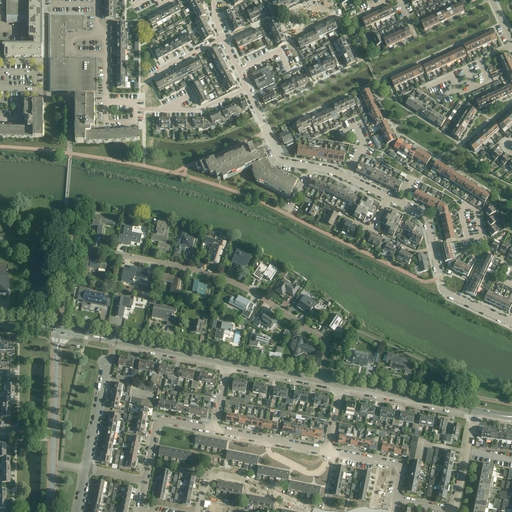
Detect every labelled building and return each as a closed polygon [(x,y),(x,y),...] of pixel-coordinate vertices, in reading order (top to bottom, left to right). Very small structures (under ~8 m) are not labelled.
[(5,57),(5,59),(37,58),(41,58),(41,0),(6,0),(6,17),(7,17),(7,23),(26,23),(26,42),(5,43),(5,52),(4,53),(4,54),(3,55),(4,56),(4,57),(5,57)] [(285,8),(280,0),(276,2),(280,11),(285,8)] [(290,6),(286,0),(280,0),(285,8),(290,6)] [(355,7),(354,5),(355,4),(352,0),(339,0),(342,4),(348,2),(350,7),(350,6),(352,9),(355,7)] [(193,10),(201,6),(198,1),(190,5),(193,10)] [(280,11),(276,2),(271,4),(275,13),(280,11)] [(181,11),(177,4),(172,7),(176,14),(181,11)] [(275,13),(271,4),(267,6),(271,15),(275,13)] [(464,12),(463,11),(460,4),(455,6),(459,14),(464,12)] [(195,15),(203,11),(201,6),(193,10),(195,15)] [(265,14),(261,6),(256,8),(260,16),(265,14)] [(395,14),(391,6),(386,8),(390,17),(395,14)] [(459,14),(455,6),(450,8),(454,17),(459,14)] [(176,14),(172,7),(167,9),(171,17),(176,14)] [(252,10),(256,19),(260,16),(256,8),(252,10)] [(381,10),(385,19),(390,17),(386,8),(381,10)] [(454,17),(450,8),(445,11),(449,19),(454,17)] [(162,12),(166,19),(171,17),(167,9),(162,12)] [(234,9),(233,9),(225,13),(228,18),(236,14),(234,9)] [(247,12),(251,21),(256,19),(252,10),(247,12)] [(376,13),(380,21),(385,19),(381,10),(376,13)] [(203,17),(206,16),(203,11),(195,15),(198,20),(203,17)] [(440,13),(444,21),(449,19),(445,11),(440,13)] [(166,19),(162,12),(158,14),(161,22),(166,19)] [(380,21),(376,13),(372,15),(375,23),(380,21)] [(444,21),(440,13),(435,15),(439,24),(444,21)] [(161,22),(158,14),(153,17),(157,24),(161,22)] [(230,22),(238,18),(236,14),(228,18),(230,22)] [(367,17),(371,26),(375,23),(372,15),(367,17)] [(439,24),(435,15),(431,17),(434,26),(439,24)] [(83,16),(50,16),(50,59),(51,93),(97,92),(97,59),(66,59),(65,31),(84,31),(84,22),(84,21),(85,21),(85,20),(85,18),(84,18),(83,17),(83,16)] [(158,26),(157,24),(153,17),(148,19),(153,29),(158,26)] [(205,22),(203,17),(198,20),(195,21),(197,26),(205,22)] [(362,20),(365,28),(371,26),(367,17),(362,20)] [(434,26),(431,17),(426,20),(430,28),(434,26)] [(238,18),(230,22),(232,27),(241,23),(238,18)] [(424,30),(425,30),(430,28),(426,20),(420,22),(424,30)] [(276,21),(268,25),(270,30),(279,26),(276,21)] [(329,23),(333,32),(338,29),(334,21),(329,23)] [(200,31),(208,27),(205,22),(197,26),(200,31)] [(243,22),(241,23),(232,27),(234,32),(245,27),(243,22)] [(329,23),(324,25),(328,34),(329,35),(333,33),(333,32),(329,23)] [(328,34),(324,25),(319,27),(323,36),(328,34)] [(272,35),(281,31),(279,26),(270,30),(272,35)] [(208,27),(200,31),(198,32),(201,37),(210,32),(208,27)] [(323,36),(319,27),(314,30),(315,32),(316,32),(318,38),(319,38),(323,36)] [(412,36),(408,28),(403,30),(407,39),(412,36)] [(263,38),(259,30),(254,32),(258,40),(263,38)] [(407,39),(403,30),(398,33),(402,41),(407,39)] [(275,39),(283,35),(281,31),(272,35),(275,39)] [(204,42),(205,41),(213,37),(210,32),(201,37),(204,42)] [(258,40),(254,32),(249,34),(253,43),(258,40)] [(316,32),(315,32),(311,34),(315,43),(320,40),(319,38),(318,38),(316,32)] [(488,34),(492,42),(497,40),(493,32),(488,34)] [(192,42),(188,35),(187,33),(182,36),(187,45),(192,42)] [(402,41),(398,33),(393,35),(397,43),(402,41)] [(253,43),(249,34),(244,36),(248,45),(253,43)] [(315,43),(311,34),(306,36),(310,45),(315,43)] [(378,34),(372,36),(377,46),(382,43),(378,34)] [(483,36),(487,45),(492,42),(488,34),(483,36)] [(278,47),(287,43),(283,35),(275,39),(278,47)] [(397,43),(393,35),(388,37),(392,46),(397,43)] [(187,45),(182,36),(177,38),(182,47),(187,45)] [(248,45),(244,36),(240,38),(244,47),(248,45)] [(310,45),(306,36),(301,38),(305,47),(310,45)] [(478,39),(482,47),(487,45),(483,36),(478,39)] [(392,46),(388,37),(383,39),(387,48),(392,46)] [(182,47),(177,38),(172,41),(177,50),(182,47)] [(244,47),(240,38),(235,41),(239,49),(244,47)] [(306,49),(305,47),(301,38),(297,41),(301,51),(306,49)] [(344,39),(333,44),(336,49),(346,44),(344,39)] [(482,47),(478,39),(473,41),(477,49),(482,47)] [(177,50),(172,41),(168,43),(173,52),(177,50)] [(468,43),(472,52),(477,49),(473,41),(468,43)] [(164,48),(168,55),(173,52),(168,43),(163,46),(164,48)] [(463,45),(467,54),(472,52),(468,43),(463,45)] [(338,53),(340,52),(349,48),(346,44),(336,49),(338,53)] [(154,53),(158,60),(163,57),(159,50),(158,48),(153,50),(154,53)] [(168,55),(164,48),(159,50),(163,57),(168,55)] [(207,53),(209,58),(219,53),(216,48),(207,53)] [(342,57),(351,53),(349,48),(340,52),(342,57)] [(466,57),(462,48),(457,50),(461,59),(466,57)] [(461,59),(457,50),(452,53),(456,61),(461,59)] [(209,59),(212,63),(221,58),(219,53),(209,58),(209,59)] [(343,62),(353,58),(351,53),(342,57),(344,62),(343,62)] [(456,61),(452,53),(447,55),(451,63),(456,61)] [(502,63),(510,60),(507,54),(499,58),(502,63)] [(451,63),(447,55),(442,57),(446,66),(451,63)] [(446,66),(442,57),(438,59),(442,68),(446,66)] [(214,68),(224,63),(221,58),(212,63),(214,68)] [(345,64),(347,67),(355,63),(353,58),(343,62),(344,64),(345,64)] [(203,69),(198,59),(193,62),(198,71),(203,69)] [(336,67),(332,59),(327,61),(331,70),(336,67)] [(442,68),(438,59),(433,62),(437,70),(442,68)] [(504,68),(511,64),(510,60),(502,63),(504,68)] [(331,70),(327,61),(322,63),(326,72),(331,70)] [(198,71),(193,62),(188,64),(193,74),(198,71)] [(437,70),(433,62),(428,64),(432,72),(437,70)] [(224,63),(214,68),(217,73),(226,68),(224,63)] [(326,72),(322,63),(317,65),(321,74),(326,72)] [(193,74),(188,64),(183,67),(188,76),(193,74)] [(423,66),(427,75),(432,72),(428,64),(423,66)] [(506,73),(511,70),(511,64),(504,68),(502,69),(504,74),(506,73)] [(321,74),(317,65),(312,68),(316,76),(321,74)] [(424,74),(420,65),(415,68),(419,76),(424,74)] [(188,76),(183,67),(178,69),(183,79),(188,76)] [(219,78),(229,73),(226,68),(217,73),(219,78)] [(255,83),(272,75),(270,71),(268,72),(266,68),(252,74),(253,77),(252,78),(255,83)] [(316,76),(312,68),(308,70),(312,78),(316,76)] [(410,70),(414,79),(419,76),(415,68),(410,70)] [(183,79),(178,69),(174,72),(179,81),(183,79)] [(405,72),(409,81),(414,79),(410,70),(405,72)] [(179,81),(174,72),(169,75),(174,84),(179,81)] [(400,75),(404,83),(409,81),(405,72),(400,75)] [(222,83),(223,82),(231,77),(229,73),(219,78),(222,83)] [(164,77),(169,86),(174,84),(169,75),(164,77)] [(272,75),(255,83),(257,88),(258,88),(259,90),(274,84),(272,80),(273,79),(272,75)] [(300,78),(304,86),(309,84),(305,75),(300,78)] [(395,77),(399,85),(404,83),(400,75),(395,77)] [(169,86),(164,77),(159,80),(164,89),(169,86)] [(226,86),(234,82),(231,77),(223,82),(226,86)] [(390,79),(394,88),(399,85),(395,77),(390,79)] [(304,86),(300,78),(295,80),(299,89),(304,86)] [(164,89),(159,80),(154,82),(159,91),(164,89)] [(299,89),(295,80),(290,82),(294,91),(299,89)] [(198,82),(190,86),(193,91),(203,86),(200,81),(198,82)] [(226,86),(224,88),(226,93),(230,90),(231,92),(236,90),(235,88),(237,87),(234,82),(226,86)] [(294,91),(290,82),(286,84),(290,93),(294,91)] [(284,85),(281,87),(285,95),(290,93),(286,84),(285,83),(283,84),(284,85)] [(268,93),(261,96),(265,104),(276,99),(273,91),(278,88),(276,85),(266,90),(268,93)] [(203,86),(193,91),(196,96),(203,92),(205,91),(203,86)] [(509,96),(505,88),(500,90),(504,98),(509,96)] [(362,98),(371,94),(369,89),(360,93),(362,98)] [(504,98),(500,90),(495,92),(499,100),(504,98)] [(198,101),(206,97),(203,92),(196,96),(198,101)] [(499,100),(495,92),(490,95),(494,103),(499,100)] [(371,94),(362,98),(364,103),(373,99),(371,94)] [(494,103),(490,95),(485,97),(489,105),(494,103)] [(208,96),(206,97),(198,101),(201,106),(211,100),(208,96)] [(140,140),(139,130),(134,130),(130,131),(116,132),(107,132),(100,133),(94,133),(94,97),(76,97),(76,143),(97,143),(102,143),(107,143),(112,143),(117,142),(122,142),(129,141),(135,141),(140,140)] [(356,106),(352,97),(347,100),(351,108),(351,110),(353,109),(352,107),(356,106)] [(411,97),(405,105),(410,108),(415,100),(411,97)] [(489,105),(485,97),(481,99),(484,107),(489,105)] [(236,102),(241,114),(245,112),(244,111),(249,109),(244,99),(239,102),(239,101),(236,102)] [(367,108),(375,104),(373,99),(364,103),(367,108)] [(475,100),(472,101),(474,105),(477,104),(479,109),(484,107),(481,99),(476,101),(475,100)] [(342,102),(346,110),(351,108),(347,100),(342,102)] [(414,111),(419,103),(415,100),(410,108),(414,111)] [(43,138),(43,110),(43,101),(25,101),(25,122),(25,127),(20,127),(11,127),(2,127),(0,126),(0,137),(11,138),(20,138),(43,138)] [(241,114),(236,102),(233,104),(234,104),(234,105),(229,107),(233,116),(238,114),(238,115),(241,114)] [(346,110),(342,102),(337,104),(341,113),(346,110)] [(419,103),(414,111),(419,113),(424,106),(419,103)] [(341,113),(337,104),(332,106),(333,109),(334,108),(336,115),(337,115),(341,113)] [(369,113),(377,109),(375,104),(367,108),(369,113)] [(425,104),(424,106),(419,113),(423,116),(428,109),(430,106),(425,104)] [(464,110),(464,111),(466,112),(473,117),(476,112),(469,107),(470,106),(468,104),(464,110)] [(221,109),(223,113),(226,121),(229,119),(229,118),(233,116),(229,107),(224,109),(224,108),(221,109)] [(329,111),(333,119),(338,117),(337,115),(336,115),(334,108),(333,109),(329,111)] [(371,117),(380,113),(377,109),(369,113),(371,117)] [(428,119),(433,111),(428,109),(423,116),(428,119)] [(333,119),(329,111),(324,113),(328,121),(333,119)] [(432,122),(437,114),(433,111),(428,119),(432,122)] [(466,112),(464,111),(461,115),(470,121),(473,117),(466,112)] [(226,121),(223,113),(220,115),(219,112),(214,114),(218,123),(222,121),(223,122),(226,121)] [(328,121),(324,113),(319,115),(323,124),(328,121)] [(373,122),(382,118),(380,113),(371,117),(373,122)] [(218,123),(214,114),(209,116),(210,119),(208,120),(211,128),(214,126),(214,125),(218,123)] [(437,114),(432,122),(436,125),(441,117),(437,114)] [(323,124),(319,115),(315,117),(319,126),(323,124)] [(441,128),(447,118),(442,115),(441,117),(436,125),(441,128)] [(458,120),(467,126),(470,121),(461,115),(458,120)] [(211,128),(208,120),(206,116),(203,118),(203,119),(198,119),(198,129),(203,129),(203,130),(206,130),(211,128)] [(304,119),(308,128),(313,126),(312,126),(313,125),(310,120),(310,119),(309,117),(304,119)] [(319,126),(315,117),(310,119),(310,120),(313,125),(312,126),(313,126),(314,128),(319,126)] [(511,124),(505,117),(501,121),(506,127),(511,124)] [(173,130),(173,118),(170,118),(170,119),(164,119),(164,129),(169,129),(169,130),(173,130)] [(173,118),(173,130),(176,130),(176,129),(181,129),(181,119),(176,119),(176,118),(173,118)] [(183,119),(181,119),(181,129),(186,129),(186,130),(190,130),(190,122),(190,118),(187,118),(187,119),(183,119)] [(198,129),(198,119),(193,119),(193,118),(190,118),(190,122),(190,130),(193,130),(193,129),(198,129)] [(378,126),(384,123),(382,118),(373,122),(376,127),(378,126)] [(164,129),(164,119),(156,119),(156,130),(160,130),(160,129),(164,129)] [(308,128),(304,119),(299,122),(303,130),(308,128)] [(467,126),(458,120),(455,124),(457,125),(464,130),(467,126)] [(378,126),(380,130),(389,126),(386,121),(384,123),(378,126)] [(496,124),(502,131),(506,127),(501,121),(496,124)] [(303,130),(299,122),(295,124),(298,132),(303,130)] [(499,130),(493,123),(489,127),(495,134),(499,130)] [(464,130),(457,125),(454,130),(461,135),(464,130)] [(382,135),(391,131),(389,126),(380,130),(382,135)] [(495,134),(489,127),(485,130),(491,138),(495,134)] [(461,135),(454,130),(451,135),(454,137),(458,139),(461,135)] [(491,138),(485,130),(481,134),(487,141),(491,138)] [(384,140),(393,136),(391,131),(382,135),(384,140)] [(293,144),(292,141),(293,141),(290,134),(288,135),(286,132),(279,135),(281,139),(282,139),(284,145),(286,144),(287,147),(293,144)] [(487,141),(481,134),(476,138),(483,145),(487,141)] [(387,145),(395,141),(393,136),(384,140),(387,145)] [(483,145),(476,138),(472,141),(478,148),(483,145)] [(398,151),(403,143),(399,140),(394,148),(398,151)] [(478,148),(472,141),(468,145),(474,152),(478,148)] [(403,154),(408,146),(403,143),(398,151),(403,154)] [(196,166),(196,167),(197,168),(197,170),(198,171),(200,170),(202,169),(204,174),(209,172),(211,176),(215,174),(217,178),(221,176),(222,178),(223,181),(250,169),(256,183),(264,187),(287,198),(289,199),(293,191),(294,189),(294,188),(296,184),(297,183),(298,181),(296,180),(288,176),(285,175),(273,169),(271,169),(269,164),(263,151),(262,152),(261,151),(258,152),(257,149),(260,148),(258,144),(253,146),(252,145),(248,148),(247,148),(246,148),(215,162),(215,161),(214,160),(214,159),(209,161),(210,162),(206,164),(205,162),(196,166)] [(407,157),(412,149),(408,146),(403,154),(407,157)] [(412,149),(407,157),(412,159),(413,157),(416,152),(412,149)] [(417,160),(422,152),(418,149),(416,152),(413,157),(412,159),(413,160),(414,158),(417,160)] [(494,162),(501,156),(500,156),(502,155),(498,151),(494,154),(492,151),(487,155),(489,158),(490,157),(494,162)] [(422,163),(427,155),(422,152),(417,160),(422,163)] [(427,155),(422,163),(426,166),(431,158),(427,155)] [(494,162),(496,161),(497,163),(502,167),(509,161),(510,160),(506,155),(502,158),(501,156),(494,162)] [(436,172),(441,164),(437,161),(432,169),(436,172)] [(511,162),(511,163),(509,161),(502,167),(502,168),(502,167),(504,165),(506,167),(506,168),(507,167),(511,171),(511,170),(511,162)] [(360,174),(365,165),(360,163),(356,171),(360,174)] [(441,175),(446,167),(441,164),(436,172),(441,175)] [(365,176),(369,168),(365,165),(360,174),(365,176)] [(445,178),(450,170),(446,167),(441,175),(445,178)] [(369,168),(365,176),(370,178),(374,170),(369,168)] [(375,181),(379,172),(374,170),(370,178),(375,181)] [(445,178),(444,179),(448,182),(449,181),(454,173),(450,170),(445,178)] [(379,183),(383,174),(379,172),(375,181),(379,183)] [(454,183),(459,176),(454,173),(449,181),(454,183)] [(384,185),(388,177),(383,174),(379,183),(384,185)] [(458,186),(463,178),(459,176),(454,183),(458,186)] [(389,187),(393,179),(388,177),(384,185),(389,187)] [(463,189),(468,181),(463,178),(458,186),(463,189)] [(313,189),(317,181),(312,179),(308,187),(313,189)] [(393,190),(397,181),(393,179),(389,187),(393,190)] [(318,191),(322,183),(317,181),(313,189),(318,191)] [(398,192),(402,184),(397,181),(393,190),(398,192)] [(467,192),(472,184),(468,181),(463,189),(467,192)] [(322,183),(318,191),(323,194),(324,192),(324,191),(327,186),(322,183)] [(329,194),(333,186),(328,183),(327,186),(324,191),(324,192),(329,194)] [(472,184),(467,192),(471,195),(476,187),(472,184)] [(334,196),(338,188),(333,186),(329,194),(334,196)] [(476,197),(481,190),(476,187),(471,195),(476,197)] [(339,198),(343,190),(338,188),(334,196),(339,198)] [(344,201),(348,193),(343,190),(339,198),(344,201)] [(480,200),(485,192),(481,190),(476,197),(480,200)] [(417,201),(421,193),(416,191),(413,199),(417,201)] [(485,192),(480,200),(485,203),(490,195),(485,192)] [(349,203),(349,202),(352,195),(348,193),(344,201),(349,203)] [(422,204),(423,202),(426,195),(421,193),(417,201),(422,204)] [(356,200),(358,198),(352,195),(349,202),(349,203),(353,205),(356,200)] [(427,206),(429,202),(431,198),(426,195),(423,202),(422,204),(427,206)] [(305,197),(303,202),(309,204),(305,212),(314,217),(318,209),(311,205),(312,201),(305,197)] [(373,202),(367,199),(363,197),(361,202),(356,200),(353,205),(351,210),(356,212),(353,217),(364,222),(366,217),(371,220),(373,215),(375,211),(376,210),(371,207),(373,202)] [(432,208),(434,202),(435,200),(431,198),(429,202),(427,206),(432,208)] [(432,208),(436,210),(440,203),(440,202),(435,200),(434,202),(432,208)] [(446,207),(440,203),(436,210),(435,212),(438,213),(439,216),(440,216),(448,214),(446,207)] [(493,213),(494,213),(496,212),(493,207),(494,206),(492,203),(487,207),(488,209),(484,212),(487,217),(488,217),(493,213)] [(330,211),(324,223),(332,226),(338,215),(330,211)] [(401,234),(403,230),(403,229),(405,224),(401,222),(403,217),(393,212),(391,217),(386,214),(381,225),(386,227),(383,232),(393,237),(396,232),(398,233),(401,234)] [(493,213),(488,217),(490,219),(486,222),(489,227),(490,227),(495,223),(495,224),(498,222),(494,217),(495,216),(494,213),(493,213)] [(102,216),(94,215),(92,226),(98,227),(96,236),(102,237),(104,226),(104,224),(115,226),(116,220),(102,218),(102,216)] [(345,219),(343,223),(345,225),(342,231),(348,233),(347,236),(351,238),(356,228),(349,225),(351,222),(345,219)] [(406,221),(405,224),(403,229),(403,230),(408,232),(411,224),(406,221)] [(152,238),(151,238),(151,241),(159,242),(158,249),(169,252),(170,245),(166,244),(168,234),(170,224),(158,222),(156,232),(157,232),(157,235),(156,235),(153,234),(152,238)] [(495,223),(490,227),(491,229),(487,232),(491,237),(499,232),(496,227),(497,226),(495,224),(495,223)] [(414,230),(416,226),(411,224),(408,232),(412,234),(414,230)] [(140,244),(142,235),(132,233),(133,227),(125,226),(123,236),(119,235),(118,243),(121,244),(121,245),(122,245),(127,246),(128,242),(140,244)] [(414,230),(412,234),(410,238),(415,241),(415,240),(415,241),(418,235),(419,233),(414,230)] [(175,249),(174,255),(180,256),(181,251),(185,252),(185,249),(189,249),(188,252),(192,253),(194,243),(194,239),(197,240),(198,234),(196,234),(195,236),(188,235),(185,234),(185,231),(182,231),(180,240),(179,244),(176,243),(175,249)] [(369,233),(367,237),(369,239),(368,242),(378,247),(378,249),(380,250),(383,244),(381,243),(382,240),(372,235),(372,234),(369,233)] [(414,243),(419,246),(423,238),(418,235),(415,241),(415,240),(415,241),(414,243)] [(218,266),(224,248),(225,248),(227,242),(220,240),(220,242),(206,237),(204,243),(213,246),(209,256),(212,257),(211,261),(213,262),(213,264),(218,266)] [(387,245),(385,248),(384,247),(383,251),(383,253),(385,254),(387,253),(388,252),(391,254),(390,256),(393,258),(396,251),(393,250),(395,246),(390,244),(391,243),(385,240),(384,243),(387,245)] [(500,250),(503,243),(503,244),(500,243),(499,244),(494,242),(490,251),(495,253),(498,249),(500,250)] [(503,243),(500,250),(499,252),(505,255),(507,250),(510,252),(511,246),(511,245),(509,244),(509,245),(503,243)] [(402,250),(396,260),(408,266),(413,255),(402,250)] [(235,255),(232,262),(246,268),(251,256),(244,253),(242,258),(235,255)] [(417,256),(421,273),(428,271),(426,258),(424,258),(423,254),(417,256)] [(482,259),(491,263),(493,258),(484,254),(482,259)] [(457,261),(453,271),(453,270),(455,271),(455,272),(458,273),(462,263),(459,262),(461,259),(458,258),(457,261)] [(106,270),(107,263),(88,259),(87,263),(84,263),(83,270),(90,272),(90,269),(95,270),(95,268),(99,269),(98,271),(105,273),(106,270)] [(491,263),(482,259),(479,264),(489,268),(491,263)] [(455,260),(447,262),(449,270),(451,269),(453,270),(453,271),(457,261),(455,260)] [(462,275),(467,266),(462,263),(458,273),(462,275)] [(270,281),(277,270),(270,265),(268,268),(261,264),(253,276),(260,280),(263,276),(270,280),(270,281)] [(489,268),(479,264),(477,268),(487,273),(489,268)] [(0,295),(2,295),(4,297),(6,295),(7,295),(9,297),(7,295),(7,294),(9,292),(7,290),(7,276),(8,276),(8,275),(6,275),(6,270),(7,270),(7,265),(0,265),(0,295)] [(467,278),(472,268),(467,266),(462,275),(467,278)] [(124,269),(121,282),(133,284),(134,277),(143,279),(146,280),(146,279),(148,271),(132,268),(131,271),(129,271),(124,269)] [(487,273),(477,268),(475,273),(484,278),(487,273)] [(484,278),(475,273),(473,278),(482,282),(484,278)] [(164,274),(162,281),(172,283),(170,293),(178,294),(181,280),(177,279),(178,277),(164,274)] [(482,282),(473,278),(470,283),(480,287),(482,282)] [(194,280),(192,292),(197,293),(197,294),(205,296),(207,285),(199,283),(199,281),(194,280)] [(290,285),(283,280),(280,284),(279,283),(277,286),(278,287),(276,290),(275,291),(283,296),(286,291),(289,294),(293,296),(299,287),(295,285),(293,288),(290,285)] [(480,287),(470,283),(468,288),(477,292),(480,287)] [(93,290),(80,287),(79,290),(77,300),(83,301),(86,301),(86,302),(91,303),(94,304),(94,302),(102,304),(102,306),(106,306),(108,296),(92,293),(93,290)] [(477,292),(468,288),(466,293),(475,297),(477,292)] [(489,291),(484,301),(489,303),(494,293),(489,291)] [(494,293),(489,303),(490,304),(494,305),(494,306),(499,296),(500,294),(500,293),(495,291),(494,293)] [(317,304),(305,295),(297,308),(308,315),(313,307),(314,308),(317,304)] [(237,300),(232,297),(229,304),(239,309),(240,307),(245,310),(242,316),(248,319),(251,313),(250,313),(254,305),(245,300),(245,299),(239,296),(237,300)] [(499,296),(494,306),(499,308),(504,298),(499,296)] [(126,307),(134,309),(135,303),(134,303),(134,300),(119,297),(119,298),(118,298),(117,306),(115,317),(124,319),(126,307)] [(504,298),(499,308),(502,309),(504,309),(504,310),(509,300),(504,298)] [(173,327),(174,320),(173,319),(174,314),(176,314),(177,309),(154,305),(152,316),(168,319),(167,326),(173,327)] [(263,311),(253,325),(258,328),(258,327),(257,327),(261,322),(269,328),(272,324),(274,325),(276,321),(266,314),(265,315),(262,313),(263,311)] [(214,314),(211,328),(215,329),(216,329),(216,330),(215,339),(223,341),(224,334),(229,335),(230,332),(231,332),(232,326),(225,324),(226,322),(217,321),(218,319),(219,320),(219,315),(214,314)] [(332,315),(324,327),(328,330),(329,328),(334,331),(338,324),(340,325),(343,322),(340,320),(341,319),(340,318),(335,314),(334,314),(333,315),(332,315)] [(203,322),(194,320),(192,332),(190,331),(190,332),(201,334),(203,322)] [(251,334),(249,346),(257,348),(258,343),(267,345),(268,339),(265,338),(262,337),(262,336),(260,335),(251,334)] [(290,343),(289,345),(296,357),(305,352),(312,354),(313,356),(317,353),(318,351),(316,347),(314,348),(306,345),(302,338),(301,337),(290,343)] [(13,348),(13,342),(6,342),(6,351),(7,351),(7,354),(12,354),(12,355),(15,355),(15,348),(13,348)] [(354,355),(353,362),(360,364),(360,363),(362,364),(362,365),(367,366),(367,363),(372,364),(373,362),(378,363),(381,348),(377,347),(375,358),(374,358),(374,357),(368,356),(368,357),(354,355)] [(411,375),(413,365),(407,364),(407,361),(392,358),(393,354),(388,353),(386,363),(391,364),(390,367),(405,370),(405,374),(406,374),(411,375)] [(125,368),(127,358),(120,357),(118,366),(125,368)] [(127,358),(125,368),(132,369),(134,360),(127,358)] [(146,372),(148,362),(140,361),(139,370),(146,372)] [(156,372),(153,371),(154,364),(148,362),(146,372),(150,372),(150,374),(152,374),(151,381),(154,381),(155,374),(156,374),(156,372)] [(166,376),(168,366),(161,365),(159,374),(166,376)] [(168,366),(166,376),(168,376),(168,377),(168,378),(169,380),(170,380),(171,380),(172,381),(171,385),(170,389),(170,390),(173,390),(174,390),(174,386),(176,378),(176,374),(173,373),(174,371),(175,368),(168,366)] [(186,379),(188,370),(181,369),(179,378),(186,379)] [(188,370),(186,379),(193,381),(195,372),(188,370)] [(206,383),(208,374),(201,373),(199,382),(206,383)] [(215,376),(208,374),(206,383),(213,385),(213,386),(216,386),(217,380),(214,379),(215,376)] [(232,391),(238,392),(241,381),(234,379),(232,388),(232,391)] [(245,393),(246,391),(247,382),(241,381),(238,392),(244,393),(245,393)] [(259,394),(261,385),(255,383),(253,392),(259,394)] [(261,385),(259,394),(266,395),(268,386),(261,385)] [(280,398),(282,389),(275,387),(273,396),(280,398)] [(289,404),(291,394),(287,393),(288,390),(282,389),(280,398),(286,399),(285,403),(289,404)] [(300,402),(302,393),(295,392),(295,395),(291,394),(289,404),(293,405),(294,400),(300,402)] [(302,393),(300,402),(307,403),(308,394),(302,393)] [(320,406),(322,397),(316,395),(314,404),(320,406)] [(322,397),(320,406),(325,406),(324,408),(325,409),(327,409),(327,407),(329,398),(322,397)] [(156,400),(155,402),(154,408),(158,409),(158,408),(160,408),(160,410),(164,410),(166,401),(156,400)] [(110,408),(118,410),(120,410),(121,407),(118,407),(119,404),(111,402),(110,408)] [(354,416),(357,416),(358,410),(358,408),(355,408),(356,403),(348,402),(345,414),(354,416)] [(141,408),(139,414),(147,416),(148,409),(149,407),(147,407),(144,406),(141,405),(141,408)] [(361,411),(358,410),(357,416),(356,418),(359,418),(359,419),(360,417),(366,418),(367,415),(369,406),(362,405),(361,410),(361,411)] [(373,421),(376,422),(377,414),(374,413),(376,407),(369,406),(367,415),(374,416),(373,420),(373,421)] [(207,410),(202,409),(200,418),(204,418),(204,417),(207,418),(208,413),(210,414),(212,408),(208,407),(207,410)] [(386,422),(388,410),(382,408),(380,415),(377,414),(376,422),(379,423),(379,420),(386,422)] [(395,426),(397,418),(394,417),(395,411),(388,410),(386,422),(387,419),(393,420),(392,425),(395,426)] [(397,418),(395,426),(399,426),(400,421),(406,423),(408,414),(401,412),(400,417),(400,418),(397,418)] [(232,423),(234,415),(227,414),(225,414),(223,420),(226,420),(226,421),(232,423)] [(415,430),(417,422),(414,421),(415,415),(408,414),(406,423),(413,424),(412,429),(415,430)] [(239,424),(240,416),(234,415),(232,423),(239,424)] [(426,426),(427,418),(421,416),(420,422),(417,422),(415,430),(418,430),(419,427),(422,428),(422,426),(426,426)] [(427,418),(426,426),(432,428),(431,433),(435,433),(436,426),(433,425),(434,419),(427,418)] [(440,420),(438,431),(442,432),(441,435),(444,436),(443,442),(447,442),(449,431),(446,430),(447,421),(440,420)] [(272,422),(270,430),(277,431),(278,424),(272,422)] [(284,425),(282,432),(289,434),(291,423),(285,422),(284,422),(284,425)] [(291,423),(289,434),(295,435),(297,427),(297,424),(291,423)] [(300,428),(297,427),(295,435),(301,436),(303,429),(303,426),(303,425),(304,425),(300,424),(300,428)] [(308,437),(310,430),(306,429),(306,426),(303,425),(303,426),(303,429),(301,436),(308,437)] [(449,431),(447,442),(451,443),(452,436),(458,437),(460,426),(453,425),(452,432),(449,431)] [(314,439),(316,428),(313,427),(313,430),(310,430),(308,437),(314,439)] [(316,428),(314,439),(321,440),(321,437),(325,438),(326,434),(322,433),(322,432),(318,431),(319,429),(316,428)] [(338,443),(344,445),(346,437),(346,434),(340,433),(339,435),(338,443)] [(196,435),(195,444),(201,445),(203,437),(196,435)] [(226,450),(228,442),(221,440),(220,449),(226,450)] [(371,442),(370,450),(376,451),(378,443),(371,442)] [(401,452),(400,456),(407,457),(407,456),(409,457),(409,454),(409,453),(408,453),(408,449),(409,446),(402,445),(402,448),(401,452)] [(160,447),(158,455),(165,456),(166,448),(160,447)] [(190,461),(192,453),(185,451),(183,460),(190,461)] [(227,451),(226,459),(232,461),(234,452),(227,451)] [(445,460),(453,462),(455,453),(446,452),(445,460)] [(252,456),(251,464),(257,466),(259,457),(252,456)] [(453,462),(445,460),(443,468),(452,469),(453,462)] [(422,463),(414,461),(413,461),(412,467),(420,469),(420,470),(421,470),(424,471),(425,468),(421,468),(422,463)] [(258,470),(257,471),(257,475),(263,476),(265,467),(259,466),(258,470)] [(419,477),(423,477),(423,475),(420,474),(421,470),(420,470),(420,469),(412,467),(411,474),(419,475),(419,477)] [(452,469),(443,468),(442,475),(450,477),(452,469)] [(288,481),(290,472),(284,471),(282,479),(288,481)] [(418,481),(418,483),(422,483),(422,481),(419,480),(419,477),(419,475),(411,474),(409,480),(418,481)] [(450,477),(442,475),(440,483),(449,485),(450,477)] [(408,486),(417,488),(416,489),(417,489),(421,490),(421,487),(418,487),(418,483),(418,481),(409,480),(408,486)] [(490,488),(492,488),(493,483),(480,480),(479,485),(490,488)] [(223,491),(225,483),(218,481),(217,490),(223,491)] [(289,486),(288,490),(294,491),(296,482),(290,481),(289,483),(289,486)] [(449,485),(440,483),(439,491),(447,492),(449,485)] [(237,485),(235,494),(242,495),(243,486),(237,485)] [(319,496),(321,487),(315,486),(313,495),(319,496)] [(417,488),(408,486),(407,492),(415,494),(415,495),(419,496),(420,493),(416,493),(417,489),(416,489),(417,488)] [(447,492),(439,491),(437,498),(446,500),(447,492)] [(490,499),(491,493),(489,493),(478,491),(477,496),(488,498),(490,499)] [(250,495),(248,504),(254,505),(256,497),(250,495)] [(269,499),(267,508),(273,509),(275,500),(269,499)] [(488,509),(489,504),(487,503),(476,501),(475,507),(486,509),(488,509)]
